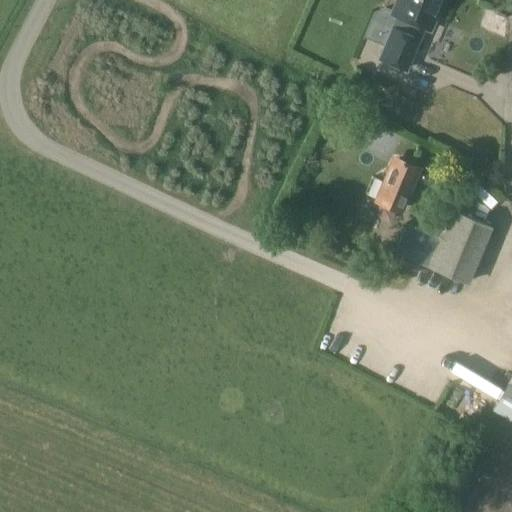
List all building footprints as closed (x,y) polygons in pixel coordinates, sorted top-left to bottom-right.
[(430,29),(442,0),(398,0),(393,13),(403,17),(397,31),(393,29),(380,59),(406,70),(419,40),(415,38),(421,25),(430,29)] [(311,179),(323,151),(282,133),(267,167),(300,181),(302,175),(311,179)] [(399,209),(415,169),(396,161),(379,200),(399,209)] [(468,194),(449,186),(429,233),(406,223),(394,253),(468,285),(493,227),(459,213),(468,194)] [(511,255),(511,238),(511,237),(502,249),(511,255)] [(511,377),(510,381),(493,408),(511,419),(511,377)]
